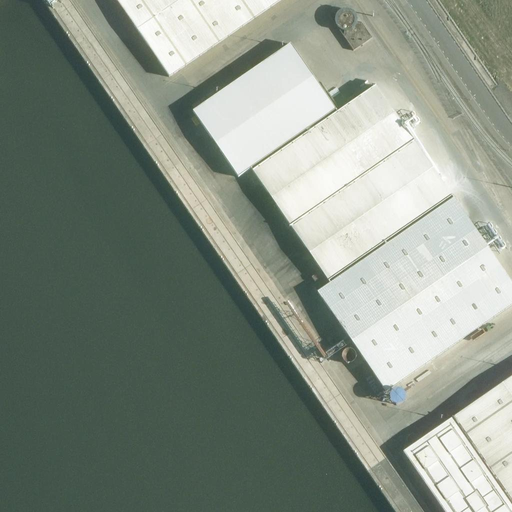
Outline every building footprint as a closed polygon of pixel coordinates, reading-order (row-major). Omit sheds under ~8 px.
[(114,0),(168,78),(280,0),(114,0)] [(349,10),(345,9),(340,10),(337,13),(334,16),(334,18),(329,17),(352,51),(371,38),(360,23),(356,22),(356,21),(353,13),(349,10)] [(192,112),(237,178),(250,169),(334,110),(289,44),(192,112)] [(250,169),(289,227),(413,141),(373,84),(334,110),(250,169)] [(453,199),(413,141),(289,227),(329,284),(453,199)] [(316,293),(385,392),(511,304),(511,285),(453,199),(329,284),(316,293)] [(443,511),(511,511),(511,376),(402,452),(443,511)]
